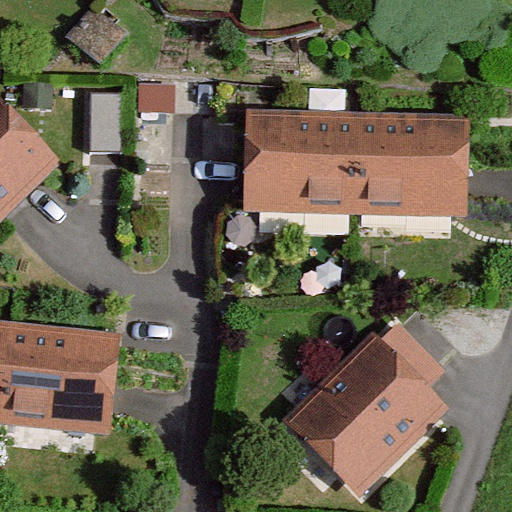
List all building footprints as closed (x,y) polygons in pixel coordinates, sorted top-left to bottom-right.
[(0,111),(0,237),(63,177),(0,111)] [(249,223),(358,226),(359,128),(250,124),(249,223)] [(358,226),(468,230),(468,131),(359,128),(358,226)] [(0,437),(11,342),(0,340),(0,437)] [(0,437),(0,438),(107,450),(118,354),(11,342),(0,437)] [(371,348),(282,435),(359,511),(362,511),(449,427),(371,348)]
